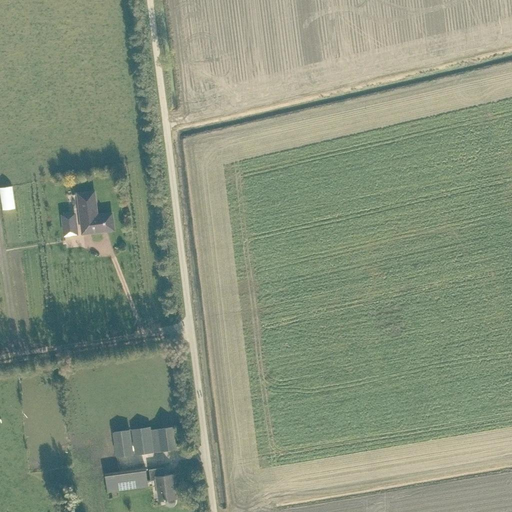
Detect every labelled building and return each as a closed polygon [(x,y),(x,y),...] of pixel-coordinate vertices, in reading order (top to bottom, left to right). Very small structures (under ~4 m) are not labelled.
[(36,106),(39,119),(62,114),(59,101),(36,106)] [(82,233),(113,230),(111,214),(99,215),(96,213),(94,192),(78,194),(82,233)] [(61,214),(62,225),(77,224),(76,212),(61,214)] [(153,452),(150,430),(150,427),(132,430),(135,454),(153,452)] [(159,429),(158,429),(161,450),(162,450),(175,448),(172,427),(159,429)] [(117,456),(133,454),(129,430),(113,432),(117,456)] [(108,489),(149,485),(147,466),(106,471),(108,489)] [(175,498),(176,498),(173,474),(164,475),(163,467),(149,469),(150,480),(156,479),(159,500),(165,499),(165,502),(167,505),(169,506),(172,506),(174,504),(175,501),(175,498)]
